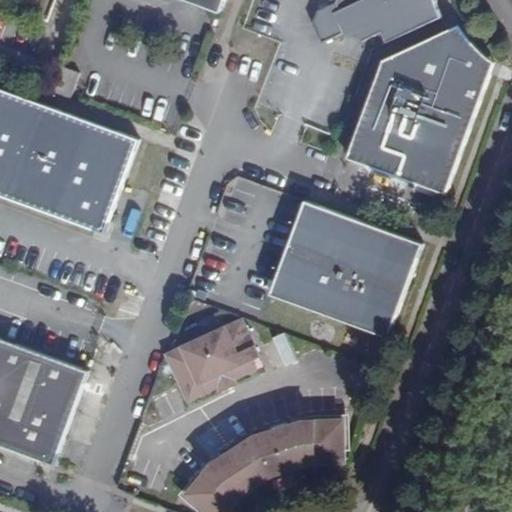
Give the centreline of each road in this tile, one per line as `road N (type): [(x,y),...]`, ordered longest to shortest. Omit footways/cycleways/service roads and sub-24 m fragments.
road 1 (residential): [(91,509),(230,106)]
road 2 (residential): [(370,511),(511,123)]
road 3 (unknown): [(111,451),(183,453),(332,387)]
